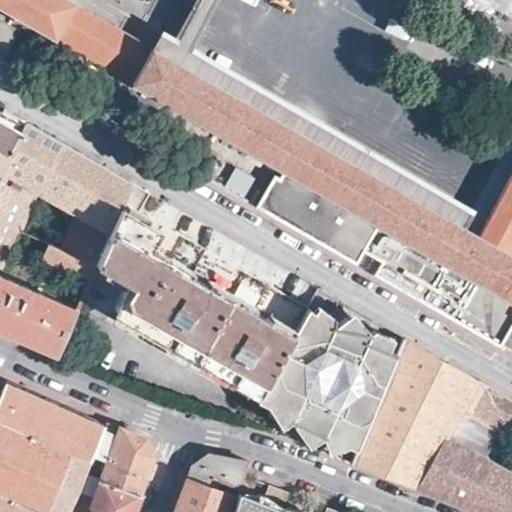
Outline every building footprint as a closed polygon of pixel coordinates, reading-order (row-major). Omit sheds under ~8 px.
[(380,278),(480,335),(490,340),(511,303),(511,252),(510,251),(511,246),(511,0),(0,0),(0,59),(1,60),(25,20),(128,79),(276,164),(253,205),(278,219),(340,255),(350,261),(373,220),(388,229),(377,248),(392,257),(380,278)] [(60,246),(94,260),(130,180),(111,169),(46,132),(40,129),(3,107),(0,109),(0,264),(1,265),(19,229),(38,190),(76,212),(60,246)] [(79,296),(255,398),(305,305),(281,291),(205,247),(158,219),(139,208),(149,191),(130,180),(94,260),(88,274),(79,296)] [(42,253),(88,274),(94,260),(60,246),(47,241),(42,253)] [(0,329),(54,354),(75,306),(0,272),(0,329)] [(305,305),(255,398),(285,411),(296,427),(304,425),(309,431),(313,438),(323,433),(356,446),(398,351),(385,345),(383,344),(382,344),(381,343),(380,342),(364,321),(354,326),(343,314),(334,321),(305,305)] [(455,414),(476,377),(404,336),(398,351),(356,446),(350,461),(382,473),(414,486),(444,433),(455,414)] [(511,436),(511,397),(505,393),(476,377),(455,414),(494,437),(499,430),(511,436)] [(46,399),(0,379),(0,511),(68,511),(85,471),(91,454),(103,424),(46,399)] [(483,456),(494,437),(455,414),(444,433),(483,456)] [(128,428),(105,420),(103,424),(91,454),(107,460),(100,477),(138,491),(145,471),(152,452),(145,435),(128,428)] [(476,511),(480,511),(511,511),(511,472),(483,456),(444,433),(414,486),(476,511)] [(239,487),(248,461),(228,457),(208,452),(190,465),(188,471),(174,510),(173,511),(221,511),(227,492),(214,488),(218,479),(239,487)] [(87,511),(130,511),(138,491),(100,477),(87,511)] [(267,484),(261,502),(281,510),(288,491),(278,487),(267,484)] [(285,511),(281,510),(261,502),(238,493),(231,511),(285,511)]
